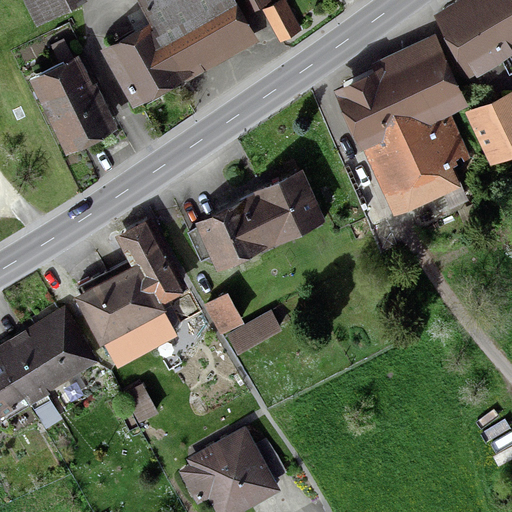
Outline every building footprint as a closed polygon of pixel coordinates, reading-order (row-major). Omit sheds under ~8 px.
[(70,4),(67,0),(27,0),(38,20),(70,4)] [(249,29),(232,0),(143,0),(160,30),(155,32),(152,27),(111,49),(121,66),(120,67),(134,93),(249,29)] [(279,0),(264,8),(281,38),(299,28),(283,0),(279,0)] [(511,32),(511,0),(476,0),(447,17),(476,67),(498,56),(491,44),(496,41),(497,43),(500,42),(499,40),(511,32)] [(364,131),(371,128),(407,204),(459,179),(435,127),(448,120),(440,102),(427,109),(424,103),(455,88),(438,50),(346,92),(364,131)] [(45,106),(51,103),(69,141),(108,121),(89,83),(87,84),(75,60),(38,78),(46,96),(41,98),(45,106)] [(511,96),(504,101),(502,105),(497,107),(494,101),(471,111),(493,157),(511,148),(511,96)] [(283,233),(280,226),(317,209),(299,171),(261,189),(264,194),(188,230),(201,256),(216,249),(219,255),(245,243),(249,250),(283,233)] [(181,281),(149,222),(122,237),(137,264),(97,286),(92,276),(77,285),(102,332),(118,362),(175,332),(158,301),(162,299),(159,293),(181,281)] [(200,311),(190,291),(165,304),(175,324),(200,311)] [(206,302),(221,329),(241,318),(226,291),(206,302)] [(271,310),(229,333),(238,349),(279,326),(271,310)] [(63,316),(0,354),(26,397),(30,403),(46,393),(41,383),(87,355),(63,316)] [(0,413),(26,397),(0,354),(0,413)] [(156,409),(141,383),(126,391),(140,418),(156,409)] [(266,437),(252,445),(245,433),(232,441),(228,435),(209,446),(210,449),(196,458),(224,509),(273,482),(267,473),(284,464),(266,437)]
